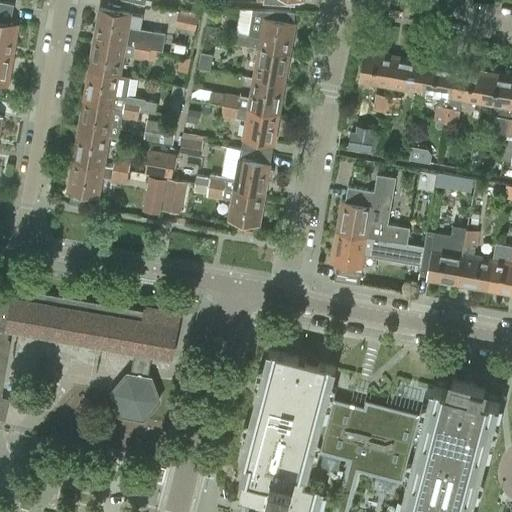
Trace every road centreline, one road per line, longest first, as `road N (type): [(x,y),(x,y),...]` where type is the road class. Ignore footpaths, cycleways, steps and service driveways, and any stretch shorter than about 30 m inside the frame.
road 1 (residential): [(287,303),(346,0)]
road 2 (residential): [(19,248),(62,0)]
road 3 (tertiary): [(173,511),(233,288)]
road 4 (tertiary): [(511,343),(287,303)]
road 5 (residential): [(19,248),(233,288)]
road 6 (residential): [(511,27),(369,0)]
